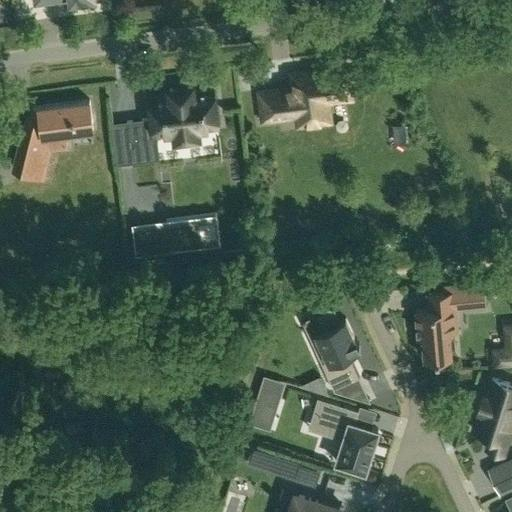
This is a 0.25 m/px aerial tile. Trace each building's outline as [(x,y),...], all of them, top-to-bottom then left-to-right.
[(351,97),(350,92),(352,91),(353,89),(354,87),(354,85),(354,83),(354,81),(354,79),(353,77),(352,75),(351,73),(349,72),(347,70),(347,66),(329,68),(326,66),(325,66),(325,69),(317,69),(317,67),(316,68),(314,70),(298,72),(291,73),(293,87),(259,91),(263,119),(297,114),(298,126),(300,126),(329,122),(330,122),(329,117),(327,100),(351,97)] [(153,117),(127,121),(130,146),(156,143),(155,134),(175,132),(176,139),(198,136),(197,129),(217,126),(212,89),(192,92),(192,86),(169,89),(170,94),(150,97),(153,117)] [(32,108),(28,126),(29,126),(28,131),(23,130),(13,170),(42,178),(49,150),(43,135),(93,128),(90,99),(32,107),(32,109),(32,108)] [(200,246),(200,244),(197,222),(149,228),(152,252),(200,246)] [(428,308),(415,310),(418,338),(422,337),(424,357),(452,355),(450,331),(458,331),(456,308),(460,308),(486,306),(485,294),(485,291),(484,287),(484,281),(458,284),(449,285),(450,290),(427,293),(428,308)] [(323,329),(315,333),(328,360),(322,363),(328,375),(334,389),(359,377),(348,354),(347,352),(352,349),(353,352),(360,348),(358,344),(359,344),(359,343),(357,343),(356,340),(357,339),(357,338),(356,339),(346,318),(340,321),(333,306),(320,313),(317,314),(323,329)] [(319,376),(300,384),(327,392),(319,376)] [(487,449),(503,454),(507,440),(511,426),(511,383),(490,376),(484,395),(482,394),(477,410),(479,411),(473,430),(491,435),(487,449)] [(263,381),(250,422),(270,428),(282,387),(263,381)] [(356,423),(360,411),(318,397),(313,411),(331,416),(326,434),(343,439),(337,459),(336,459),(336,461),(338,462),(338,461),(344,463),(343,468),(359,473),(361,469),(363,469),(363,470),(365,470),(366,468),(365,468),(369,455),(370,455),(373,444),(377,431),(378,431),(378,429),(376,428),(376,429),(356,423)] [(257,447),(252,461),(284,471),(313,480),(317,467),(288,457),(257,447)] [(342,511),(344,508),(336,506),(338,500),(322,495),(321,501),(298,494),(293,509),(289,508),(288,511),(342,511)]
